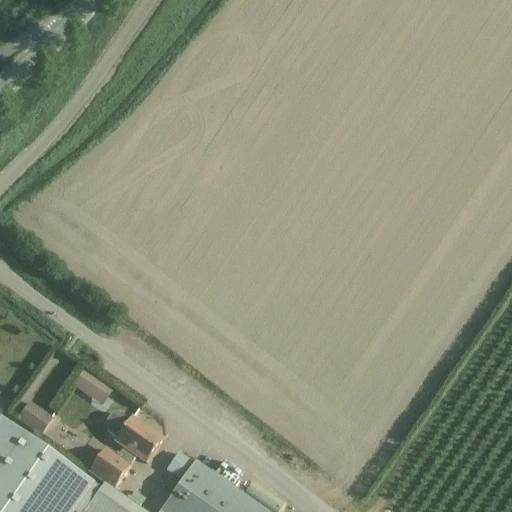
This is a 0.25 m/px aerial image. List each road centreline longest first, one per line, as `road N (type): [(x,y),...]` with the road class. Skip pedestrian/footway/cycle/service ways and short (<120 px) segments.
road 1 (unclassified): [(317,511),(0,269)]
road 2 (unclassified): [(0,189),(85,92),(150,0)]
